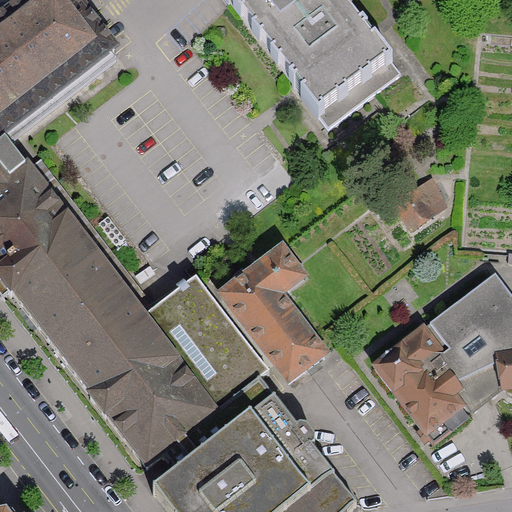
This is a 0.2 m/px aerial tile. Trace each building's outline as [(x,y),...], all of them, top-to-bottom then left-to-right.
[(0,161),(18,148),(15,143),(129,54),(86,0),(29,0),(0,23),(0,161)] [(353,0),(228,0),(335,131),(411,70),(353,0)] [(0,290),(147,479),(155,472),(228,416),(144,309),(18,148),(0,161),(0,290)] [(347,164),(337,151),(320,163),(330,176),(347,164)] [(452,205),(433,182),(399,210),(417,233),(452,205)] [(284,303),(306,284),(278,252),(220,302),(298,391),(334,359),(330,356),(284,303)] [(228,416),(270,383),(186,276),(144,309),(228,416)] [(438,450),(506,394),(507,399),(511,398),(511,297),(498,280),(379,377),(438,450)] [(307,431),(270,383),(228,416),(155,472),(173,495),(166,500),(175,511),(364,511),(366,510),(320,451),(328,445),(314,426),(307,431)]
